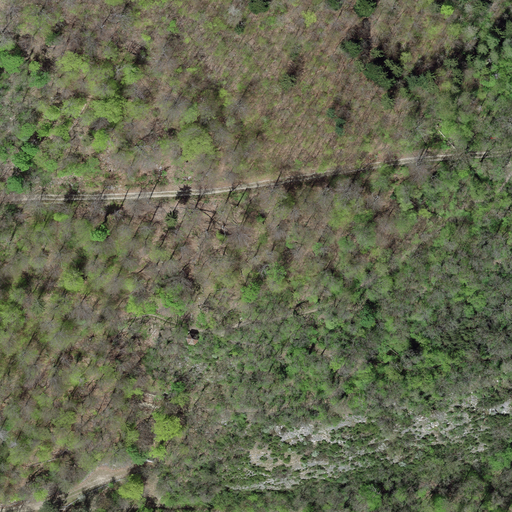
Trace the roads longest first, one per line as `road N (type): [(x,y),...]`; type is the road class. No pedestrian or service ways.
road 1 (track): [(0,198),(220,190),(408,157),(511,149)]
road 2 (track): [(28,508),(144,468)]
